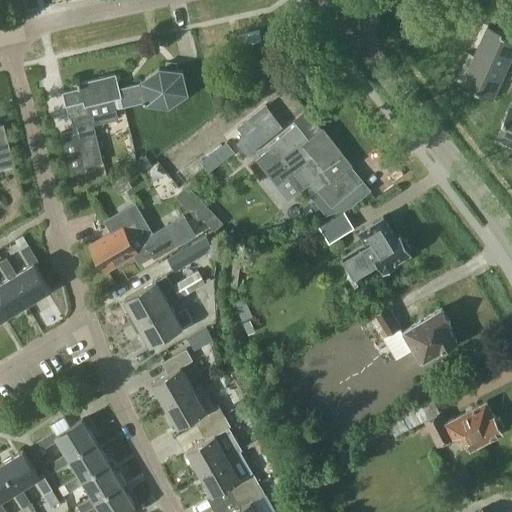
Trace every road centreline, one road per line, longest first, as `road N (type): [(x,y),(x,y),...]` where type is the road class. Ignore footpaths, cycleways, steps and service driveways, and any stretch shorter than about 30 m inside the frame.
road 1 (residential): [(84,317),(3,33)]
road 2 (tertiary): [(511,241),(337,19)]
road 3 (residential): [(172,511),(117,409),(84,317)]
road 4 (residential): [(3,33),(155,0)]
